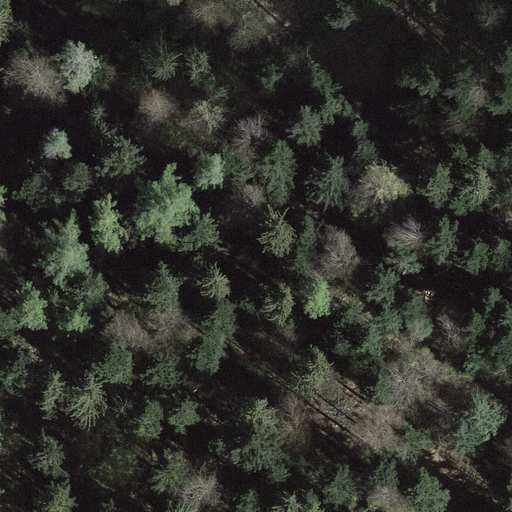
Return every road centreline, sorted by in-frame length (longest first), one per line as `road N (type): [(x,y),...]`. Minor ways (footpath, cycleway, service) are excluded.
road 1 (track): [(0,388),(37,382),(103,348),(218,268),(276,242),(358,224),(511,227)]
road 2 (track): [(0,305),(407,0)]
